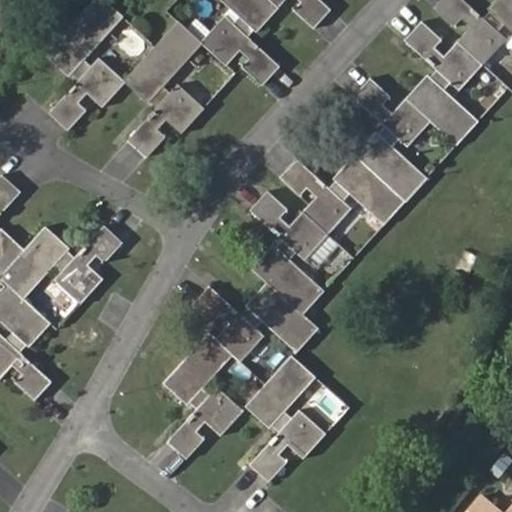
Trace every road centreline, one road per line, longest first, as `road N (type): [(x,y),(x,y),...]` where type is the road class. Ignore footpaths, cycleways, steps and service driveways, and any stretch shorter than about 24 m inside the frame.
road 1 (residential): [(390,0),(184,230)]
road 2 (residential): [(184,230),(79,420)]
road 3 (residential): [(20,142),(184,230)]
road 4 (residential): [(194,511),(79,420)]
